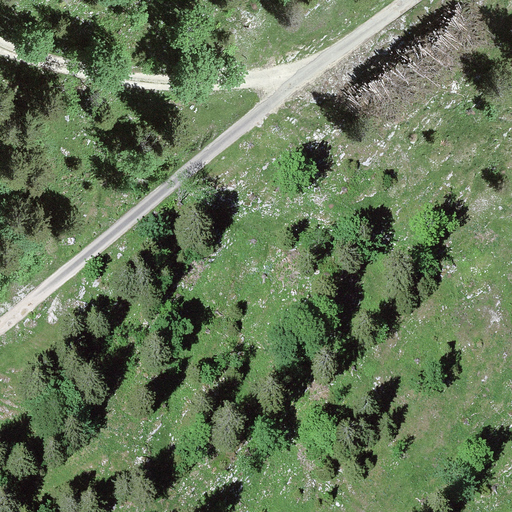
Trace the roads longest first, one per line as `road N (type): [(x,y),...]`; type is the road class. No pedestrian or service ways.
road 1 (track): [(413,0),(306,73),(0,328)]
road 2 (track): [(306,73),(152,81),(88,74),(0,44)]
